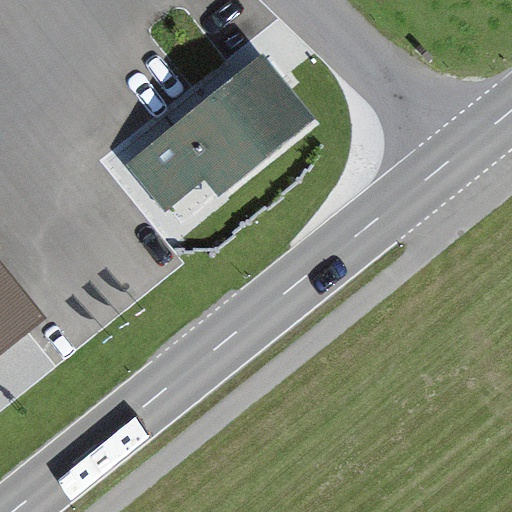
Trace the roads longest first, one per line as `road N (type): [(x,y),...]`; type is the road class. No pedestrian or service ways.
road 1 (secondary): [(511,113),(15,511)]
road 2 (track): [(454,159),(404,93),(306,0)]
